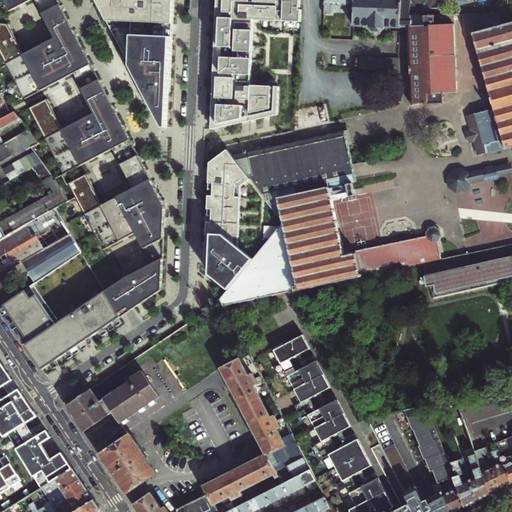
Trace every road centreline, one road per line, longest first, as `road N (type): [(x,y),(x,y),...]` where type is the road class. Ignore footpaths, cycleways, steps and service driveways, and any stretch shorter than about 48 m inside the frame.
road 1 (residential): [(196,0),(183,296),(43,395)]
road 2 (residential): [(121,511),(43,395)]
